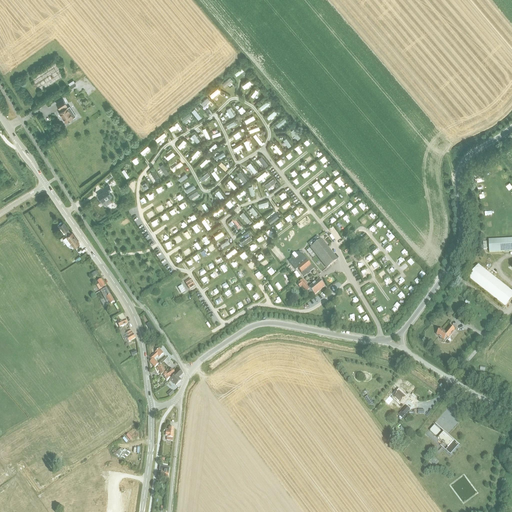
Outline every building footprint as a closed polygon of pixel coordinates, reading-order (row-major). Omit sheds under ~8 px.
[(222,89),(230,83),(227,80),(220,85),(222,89)] [(242,91),(249,85),(247,82),(239,87),(242,91)] [(216,89),(207,95),(210,99),(218,93),(216,89)] [(75,116),(69,106),(65,109),(63,107),(66,105),(62,99),(56,103),(60,109),(62,111),(59,113),(65,123),(75,116)] [(243,108),(236,113),(238,116),(245,111),(243,108)] [(223,112),(229,119),(232,117),(227,109),(223,112)] [(265,120),(269,123),(275,114),(272,111),(265,120)] [(176,123),(166,129),(169,133),(178,127),(176,123)] [(232,138),(243,132),(241,129),(230,135),(232,138)] [(162,133),(153,141),(155,144),(164,136),(162,133)] [(194,135),(188,137),(191,146),(198,143),(194,135)] [(258,146),(260,143),(253,135),(250,137),(258,146)] [(181,140),(175,148),(179,151),(185,143),(181,140)] [(245,151),(250,149),(246,141),(241,143),(245,151)] [(237,150),(240,148),(239,145),(231,149),(235,155),(238,153),(237,150)] [(269,148),(274,157),(279,154),(274,145),(269,148)] [(137,153),(141,158),(149,152),(146,147),(137,153)] [(196,151),(188,158),(191,160),(198,153),(196,151)] [(171,153),(163,159),(165,162),(173,156),(171,153)] [(260,157),(256,160),(261,167),(264,165),(260,157)] [(204,160),(196,166),(199,169),(206,162),(204,160)] [(178,162),(168,170),(171,173),(180,165),(178,162)] [(222,172),(226,169),(219,163),(216,166),(222,172)] [(245,166),(251,175),(255,173),(248,164),(245,166)] [(159,165),(157,168),(159,170),(157,171),(163,177),(166,173),(159,165)] [(233,176),(240,186),(245,182),(239,172),(233,176)] [(260,181),(266,177),(263,172),(254,179),(256,183),(259,181),(260,181)] [(152,173),(145,176),(149,185),(156,182),(152,173)] [(182,175),(175,181),(178,184),(184,177),(182,175)] [(336,179),(331,182),(336,189),(341,186),(336,179)] [(223,185),(229,193),(234,189),(228,181),(223,185)] [(104,192),(98,195),(101,201),(98,203),(101,207),(110,202),(108,199),(111,196),(108,191),(111,189),(110,189),(108,185),(102,189),(104,192)] [(247,199),(253,198),(251,187),(245,188),(247,199)] [(235,200),(244,194),(242,191),(233,197),(235,200)] [(213,194),(218,202),(222,199),(217,192),(213,194)] [(274,198),(278,202),(283,198),(280,194),(274,198)] [(222,205),(225,208),(232,202),(230,199),(222,205)] [(281,210),(288,205),(285,202),(279,207),(281,210)] [(199,206),(204,214),(207,212),(202,204),(199,206)] [(212,217),(221,211),(218,208),(210,214),(212,217)] [(367,221),(374,215),(371,212),(364,218),(367,221)] [(231,219),(228,222),(234,230),(238,227),(231,219)] [(205,231),(209,229),(203,220),(199,222),(205,231)] [(258,220),(250,226),(252,229),(261,223),(258,220)] [(361,220),(357,222),(361,228),(365,226),(361,220)] [(213,241),(221,235),(219,232),(211,238),(213,241)] [(79,244),(71,233),(66,236),(74,247),(79,244)] [(327,268),(337,260),(320,240),(320,241),(317,237),(308,244),(311,248),(327,268)] [(511,239),(510,240),(489,241),(489,252),(511,251),(511,239)] [(309,248),(306,251),(312,259),(315,256),(309,248)] [(232,249),(223,256),(225,259),(234,252),(232,249)] [(310,266),(306,261),(307,261),(300,252),(298,254),(296,253),(291,257),(291,259),(288,262),(295,270),(297,269),(301,273),(304,277),(313,269),(310,266)] [(155,267),(155,266),(158,265),(152,255),(149,257),(155,267)] [(505,307),(511,297),(511,292),(478,266),(468,278),(505,307)] [(158,271),(164,280),(167,278),(161,269),(159,271),(158,271)] [(102,290),(106,288),(101,279),(97,282),(98,284),(96,285),(99,290),(101,289),(102,290)] [(191,279),(185,282),(189,290),(195,286),(191,279)] [(306,292),(309,289),(308,288),(304,283),(302,280),(297,285),(300,289),(302,287),(306,292)] [(318,280),(308,288),(309,289),(314,295),(324,287),(318,280)] [(102,290),(100,292),(101,294),(106,303),(108,301),(110,304),(114,302),(106,288),(102,290)] [(119,316),(115,318),(116,319),(119,318),(121,322),(117,323),(117,324),(119,328),(120,327),(121,328),(124,326),(123,326),(127,324),(125,319),(122,314),(119,316)] [(445,342),(455,330),(451,327),(446,334),(441,330),(439,332),(438,332),(436,334),(437,335),(436,335),(440,338),(440,339),(442,341),(443,340),(445,342)] [(128,343),(135,339),(130,330),(126,332),(127,333),(125,335),(124,334),(124,333),(121,328),(117,330),(122,338),(123,338),(124,339),(126,338),(126,339),(128,343)] [(155,353),(150,358),(152,361),(149,363),(154,368),(158,365),(153,359),(157,357),(158,356),(159,358),(163,354),(159,349),(155,353)] [(165,373),(162,366),(157,369),(158,372),(159,371),(161,375),(165,373)] [(172,374),(174,373),(172,369),(162,375),(166,381),(170,378),(173,376),(172,374)] [(183,374),(179,370),(174,374),(175,375),(170,380),(176,386),(181,381),(178,379),(183,374)] [(400,404),(405,398),(399,392),(394,398),(400,404)] [(373,404),(368,396),(365,398),(370,406),(373,404)] [(406,406),(401,412),(405,416),(410,410),(406,406)] [(434,426),(429,431),(436,437),(441,432),(434,426)] [(164,431),(163,433),(166,433),(166,436),(167,436),(167,437),(167,438),(167,440),(173,441),(174,433),(164,432),(164,431)] [(444,432),(438,439),(439,439),(448,447),(448,448),(446,451),(450,455),(459,446),(460,446),(444,432)] [(121,460),(127,452),(124,450),(118,458),(121,460)] [(160,467),(159,471),(161,471),(160,477),(168,478),(169,468),(160,467)]
